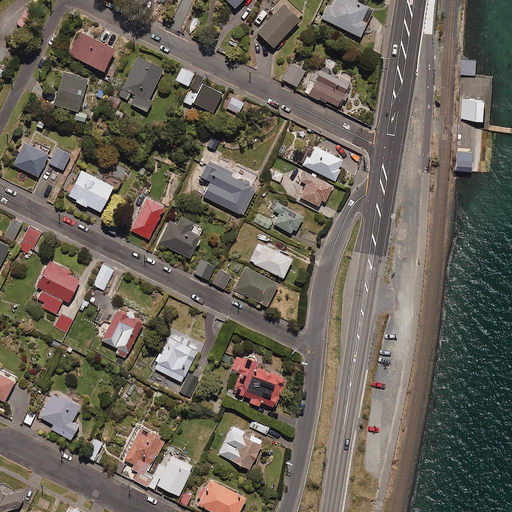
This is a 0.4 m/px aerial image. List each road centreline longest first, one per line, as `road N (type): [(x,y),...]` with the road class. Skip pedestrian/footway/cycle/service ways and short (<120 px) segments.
road 1 (residential): [(314,349),(0,195)]
road 2 (residential): [(83,0),(383,148)]
road 3 (trunk): [(378,187),(329,511)]
road 4 (residential): [(314,349),(337,236),(357,198),(378,187)]
road 5 (residential): [(284,511),(314,349)]
road 6 (residential): [(142,511),(0,443)]
road 7 (trunk): [(406,0),(383,148)]
road 8 (residential): [(0,123),(63,0)]
